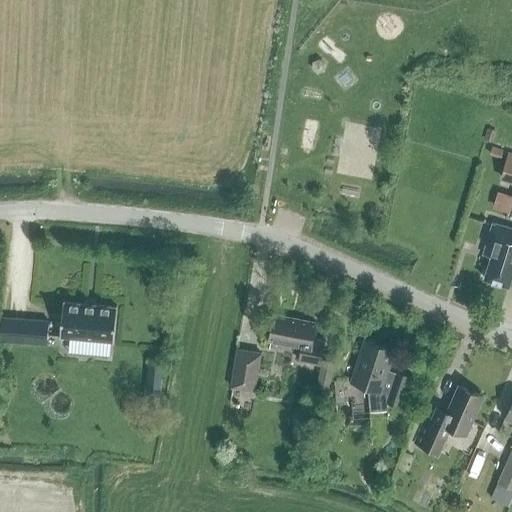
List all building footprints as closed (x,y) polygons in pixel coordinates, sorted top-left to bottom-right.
[(483,140),(493,143),(497,131),(487,128),(483,140)] [(489,155),(501,159),(504,150),(492,146),(489,155)] [(511,153),(508,152),(499,179),(511,183),(511,153)] [(494,204),(511,209),(511,205),(511,189),(499,186),(494,204)] [(511,228),(493,223),(483,254),(491,257),(484,278),(508,286),(511,274),(511,228)] [(96,304),(58,300),(54,334),(108,340),(112,306),(96,304)] [(365,312),(362,311),(352,309),(349,321),(361,326),(365,312)] [(319,365),(324,340),(312,338),(315,322),(274,315),(269,340),(301,346),(299,361),(319,365)] [(1,317),(0,323),(0,341),(46,346),(48,322),(1,317)] [(387,409),(387,402),(399,406),(410,376),(396,372),(396,373),(387,370),(389,365),(394,350),(365,340),(351,382),(367,387),(369,411),(387,409)] [(237,349),(231,387),(254,391),(261,353),(237,349)] [(148,388),(168,389),(169,359),(149,358),(148,388)] [(331,375),(333,361),(322,359),(319,373),(331,375)] [(436,407),(431,419),(426,417),(414,443),(439,454),(450,428),(465,434),(482,396),(459,386),(447,412),(436,407)] [(511,402),(505,418),(511,421),(511,449),(497,483),(511,489),(511,402)]
